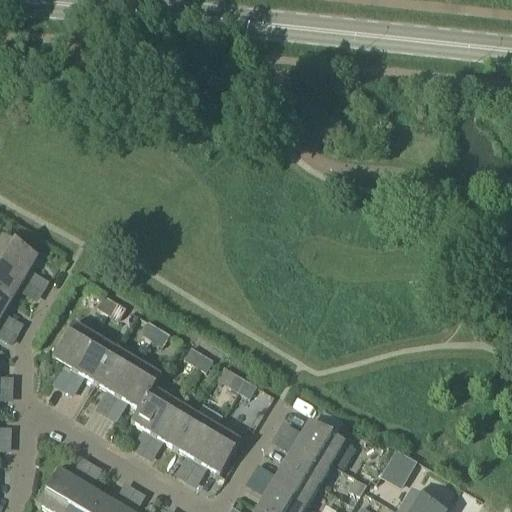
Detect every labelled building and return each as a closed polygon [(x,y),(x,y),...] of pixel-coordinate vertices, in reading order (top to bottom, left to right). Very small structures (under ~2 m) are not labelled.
[(0,242),(0,272),(21,285),(35,263),(0,242)] [(0,272),(0,302),(8,307),(21,285),(0,272)] [(95,314),(104,319),(112,307),(103,301),(95,314)] [(0,302),(0,320),(8,307),(0,302)] [(112,307),(104,319),(118,327),(125,315),(112,307)] [(139,340),(150,347),(158,334),(146,327),(139,340)] [(49,363),(70,376),(91,341),(70,328),(49,363)] [(158,334),(150,347),(161,354),(169,341),(158,334)] [(91,341),(70,376),(93,389),(114,355),(91,341)] [(182,366),(193,372),(200,360),(189,353),(182,366)] [(114,355),(93,389),(116,403),(137,368),(114,355)] [(200,360),(193,372),(205,379),(212,367),(200,360)] [(137,368),(116,403),(136,415),(137,416),(150,394),(151,394),(159,381),(137,368)] [(225,392),(239,400),(246,387),(233,379),(225,392)] [(246,387),(239,400),(249,406),(256,393),(246,387)] [(136,415),(129,428),(151,442),(172,407),(151,394),(150,394),(137,416),(136,415)] [(172,407),(151,442),(174,455),(195,420),(172,407)] [(195,420),(174,455),(197,469),(218,434),(195,420)] [(309,427),(296,450),(331,470),(344,448),(309,427)] [(218,434),(197,469),(217,481),(238,446),(218,434)] [(296,450),(283,471),(318,492),(331,470),(296,450)] [(397,458),(383,482),(400,492),(414,468),(397,458)] [(283,471),(270,493),(302,511),(305,511),(318,492),(283,471)] [(35,510),(38,511),(64,511),(78,489),(56,475),(35,510)] [(367,492),(354,484),(347,496),(360,503),(363,498),(367,492)] [(78,489),(64,511),(93,511),(100,502),(78,489)] [(302,511),(270,493),(258,511),(302,511)] [(435,511),(411,497),(402,511),(435,511)] [(116,511),(100,502),(93,511),(116,511)]
